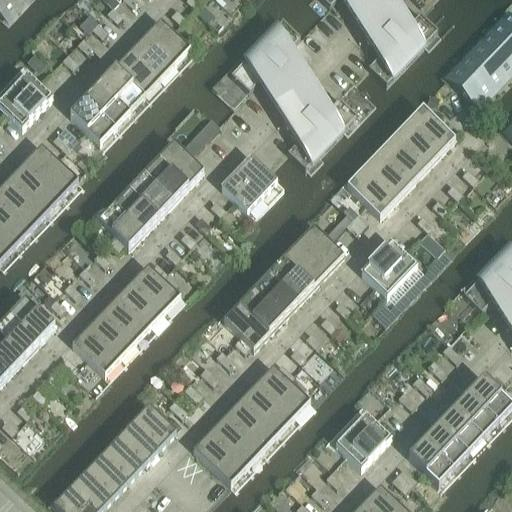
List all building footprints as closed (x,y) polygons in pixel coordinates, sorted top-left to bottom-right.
[(0,0),(0,14),(7,20),(26,0),(0,0)] [(111,0),(104,0),(101,4),(112,15),(113,14),(120,7),(111,0)] [(138,8),(129,0),(124,0),(121,4),(132,14),(138,8)] [(315,0),(321,5),(329,13),(339,4),(355,29),(358,34),(375,17),(361,0),(315,0)] [(361,0),(375,17),(390,0),(361,0)] [(429,29),(420,20),(410,30),(391,0),(390,0),(375,17),(396,45),(404,54),(412,64),(438,37),(429,29)] [(203,11),(192,1),(186,7),(197,18),(203,11)] [(123,24),(113,14),(112,15),(107,21),(117,30),(123,24)] [(187,26),(177,17),(171,23),(181,32),(187,26)] [(396,45),(375,17),(358,34),(365,44),(378,64),(368,74),(377,83),(386,91),(412,64),(404,54),(396,45)] [(307,80),(291,54),(300,44),(291,36),(282,27),(256,54),(264,65),(272,74),(294,102),(310,85),(307,80)] [(190,57),(172,40),(160,28),(145,44),(175,73),(190,57)] [(477,107),(511,69),(511,34),(506,29),(453,85),(477,107)] [(108,40),(98,30),(92,36),(102,46),(108,40)] [(178,44),(185,38),(180,33),(173,39),(178,44)] [(93,55),(83,46),(78,41),(72,47),(77,52),(87,61),(93,55)] [(175,73),(145,44),(130,60),(160,88),(175,73)] [(264,65),(256,54),(232,81),(239,90),(249,99),(258,89),(275,115),(277,119),(294,102),(272,74),(264,65)] [(160,88),(130,60),(115,75),(145,104),(160,88)] [(78,71),(68,61),(62,68),(72,77),(78,71)] [(145,104),(115,75),(100,91),(130,120),(145,104)] [(0,115),(22,137),(52,105),(27,81),(0,109),(0,115)] [(348,114),(339,105),(329,115),(310,85),(294,102),(316,130),(323,139),(331,149),(343,137),(357,122),(348,114)] [(130,120),(100,91),(85,107),(115,135),(130,120)] [(316,130),(294,102),(277,119),(297,149),(287,159),(296,167),(305,176),(331,149),(323,139),(316,130)] [(115,135),(85,107),(70,123),(100,151),(115,135)] [(455,146),(426,118),(422,114),(407,130),(440,162),(455,146)] [(211,126),(182,157),(189,164),(190,165),(220,134),(217,132),(211,126)] [(440,162),(407,130),(392,146),(425,178),(440,162)] [(65,135),(59,141),(72,154),(78,147),(65,135)] [(66,160),(72,154),(59,141),(53,148),(66,160)] [(425,178),(392,146),(377,162),(410,193),(425,178)] [(190,165),(189,164),(182,157),(174,149),(158,165),(188,194),(204,178),(190,165)] [(78,189),(57,169),(41,153),(25,170),(62,205),(78,189)] [(410,193),(377,162),(362,178),(395,209),(410,193)] [(247,220),(277,188),(268,180),(252,164),(221,196),(247,220)] [(188,194),(158,165),(143,181),(174,210),(188,194)] [(62,205),(25,170),(9,186),(46,222),(62,205)] [(478,186),(467,176),(461,182),(472,193),(478,186)] [(395,209),(362,178),(347,194),(380,225),(395,209)] [(174,210),(143,181),(129,197),(159,225),(174,210)] [(46,222),(9,186),(0,195),(0,209),(31,239),(46,222)] [(463,202),(452,192),(446,198),(457,208),(463,202)] [(159,225),(129,197),(114,212),(144,241),(159,225)] [(448,218),(437,207),(431,214),(442,224),(448,218)] [(226,218),(216,208),(210,214),(220,224),(226,218)] [(31,239),(0,209),(0,241),(15,256),(31,239)] [(144,241),(114,212),(98,228),(115,244),(125,254),(128,257),(144,241)] [(356,243),(368,231),(357,220),(345,233),(356,243)] [(433,233),(422,223),(416,229),(427,240),(433,233)] [(211,233),(201,224),(195,230),(205,239),(211,233)] [(344,263),(330,249),(314,234),(298,250),(328,279),(344,263)] [(196,249),(186,239),(180,245),(190,255),(196,249)] [(0,270),(15,256),(0,241),(0,270)] [(125,254),(115,244),(109,250),(119,260),(125,254)] [(387,305),(417,273),(391,249),(361,281),(387,305)] [(328,279),(298,250),(283,266),(313,295),(328,279)] [(511,251),(489,275),(505,294),(511,303),(511,251)] [(181,264),(171,255),(165,261),(175,271),(181,264)] [(110,269),(100,259),(94,265),(104,275),(110,269)] [(313,295),(283,266),(269,282),(299,310),(313,295)] [(180,305),(169,294),(174,288),(156,270),(151,276),(147,273),(132,289),(165,320),(180,305)] [(96,285),(85,274),(79,281),(90,291),(96,285)] [(511,303),(505,294),(489,275),(463,302),(472,311),(481,319),(491,309),(510,339),(511,336),(511,303)] [(299,310),(269,282),(254,297),(284,326),(299,310)] [(165,320),(132,289),(117,305),(150,336),(165,320)] [(81,300),(70,290),(64,296),(75,307),(81,300)] [(284,326),(254,297),(239,313),(269,341),(284,326)] [(150,336),(117,305),(102,321),(135,352),(150,336)] [(55,334),(41,321),(25,306),(9,322),(40,350),(55,334)] [(66,316),(56,307),(50,313),(60,322),(66,316)] [(351,318),(341,309),(335,315),(345,324),(351,318)] [(269,341),(239,313),(223,329),(240,345),(250,355),(253,358),(269,341)] [(135,352),(102,321),(87,337),(120,368),(135,352)] [(40,350),(9,322),(0,331),(0,342),(25,366),(40,350)] [(345,342),(336,333),(336,334),(326,324),(320,331),(339,349),(345,342)] [(120,368),(87,337),(72,352),(105,384),(120,368)] [(321,349),(311,340),(305,346),(315,356),(321,349)] [(25,366),(0,342),(0,372),(10,382),(25,366)] [(250,355),(240,345),(234,351),(244,361),(250,355)] [(461,364),(448,352),(442,358),(455,371),(461,364)] [(306,365),(296,356),(290,362),(300,371),(306,365)] [(235,370),(222,358),(216,364),(229,377),(235,370)] [(78,375),(67,364),(61,371),(72,381),(78,375)] [(447,380),(433,367),(428,374),(441,386),(447,380)] [(295,384),(281,371),(276,377),(289,390),(295,384)] [(0,391),(10,382),(0,372),(0,391)] [(219,387),(206,374),(200,381),(213,393),(219,387)] [(310,410),(289,390),(276,377),(272,374),(256,391),(294,426),(310,410)] [(62,389),(52,380),(46,386),(56,396),(62,389)] [(432,396),(419,383),(413,389),(426,402),(432,396)] [(511,414),(511,411),(499,399),(483,384),(468,400),(498,429),(511,414)] [(203,403),(190,391),(184,397),(197,410),(203,403)] [(294,426),(256,391),(241,408),(278,443),(294,426)] [(47,405),(37,396),(31,402),(41,411),(47,405)] [(417,411),(404,399),(398,405),(411,418),(417,411)] [(498,429),(468,400),(453,416),(483,444),(498,429)] [(188,420),(174,407),(168,414),(182,426),(188,420)] [(278,443),(241,408),(225,424),(262,460),(278,443)] [(32,421),(22,411),(16,418),(26,427),(32,421)] [(176,439),(159,423),(149,414),(133,430),(160,456),(176,439)] [(483,444),(453,416),(438,432),(468,460),(483,444)] [(361,477),(391,445),(365,421),(335,453),(361,477)] [(262,460),(225,424),(209,441),(246,476),(262,460)] [(17,436),(7,427),(1,433),(11,443),(17,436)] [(160,456),(133,430),(117,447),(144,472),(160,456)] [(468,460),(438,432),(423,448),(453,476),(468,460)] [(246,476),(209,441),(193,458),(230,493),(246,476)] [(144,472),(117,447),(101,464),(128,489),(144,472)] [(453,476),(423,448),(408,463),(438,492),(453,476)] [(128,489),(101,464),(85,480),(112,506),(128,489)] [(410,494),(416,488),(403,476),(397,482),(410,494)] [(343,490),(332,479),(326,485),(337,496),(343,490)] [(106,511),(112,506),(85,480),(70,497),(85,511),(106,511)] [(410,494),(397,482),(391,488),(404,501),(410,494)] [(398,511),(396,510),(379,494),(364,510),(366,511),(398,511)] [(328,505),(317,495),(311,501),(322,511),(328,505)] [(85,511),(70,497),(55,511),(85,511)]
